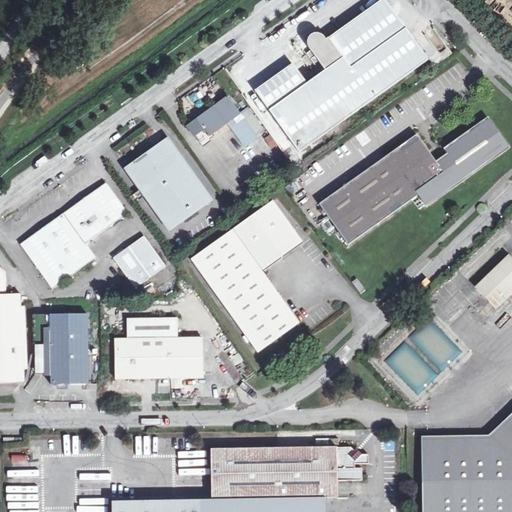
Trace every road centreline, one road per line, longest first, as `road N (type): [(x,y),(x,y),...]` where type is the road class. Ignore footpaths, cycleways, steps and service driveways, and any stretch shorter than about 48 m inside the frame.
road 1 (unclassified): [(0,421),(226,419),(280,402),(366,335),(511,195)]
road 2 (unclassified): [(285,0),(0,206)]
road 3 (track): [(187,0),(80,74),(26,64)]
